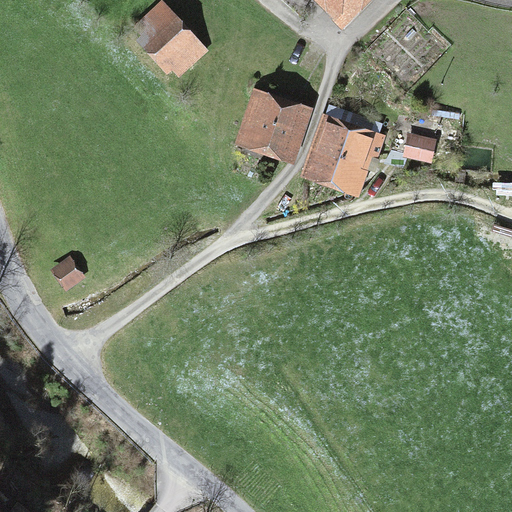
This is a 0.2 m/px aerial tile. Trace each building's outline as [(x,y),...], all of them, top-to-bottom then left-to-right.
[(331,0),(344,13),(357,0),(331,0)] [(138,29),(183,77),(209,53),(163,4),(138,29)] [(304,114),(258,97),(244,140),(289,156),(304,114)] [(384,140),(331,120),(311,172),(353,188),(362,165),(372,168),(384,140)] [(439,128),(398,120),(392,152),(432,160),(439,128)] [(83,271),(72,257),(57,268),(68,283),(83,271)]
